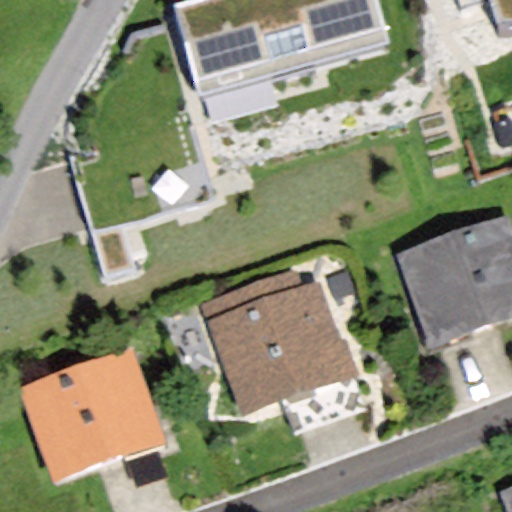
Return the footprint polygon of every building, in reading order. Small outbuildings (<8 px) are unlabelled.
[(378,0),(264,0),(190,20),(221,135),(402,87),(378,0)] [(511,0),(456,0),(459,9),(484,5),(494,35),(511,33),(511,0)] [(511,268),(500,230),(397,263),(426,351),(511,324),(511,268)] [(313,283),(203,317),(233,414),(344,380),(313,283)] [(120,368),(12,406),(42,493),(150,455),(120,368)] [(511,511),(511,495),(489,504),(491,511),(511,511)]
